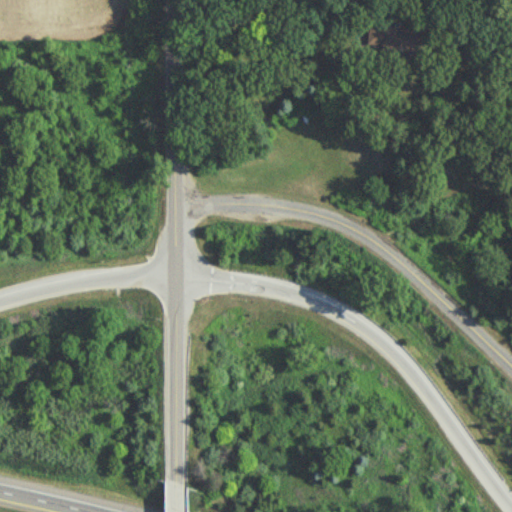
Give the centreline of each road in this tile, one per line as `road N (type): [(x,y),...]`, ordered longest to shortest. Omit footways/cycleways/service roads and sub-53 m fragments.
road 1 (residential): [(175,204),(265,205),(340,221),(428,286),(511,365)]
road 2 (motorway): [(511,507),(379,338),(304,296)]
road 3 (tertiary): [(174,276),(172,0)]
road 4 (tertiary): [(172,483),(174,276)]
road 5 (motorway): [(174,276),(63,285),(0,300)]
road 6 (motorway): [(304,296),(174,276)]
